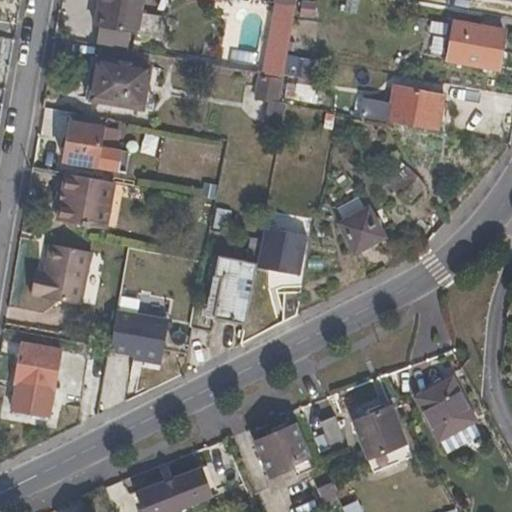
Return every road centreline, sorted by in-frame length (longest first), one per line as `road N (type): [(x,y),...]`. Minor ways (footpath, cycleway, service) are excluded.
road 1 (residential): [(507,201),(485,229),(401,293),(0,492)]
road 2 (residential): [(41,0),(0,236)]
road 3 (residential): [(511,261),(492,351),(493,388),(511,431)]
